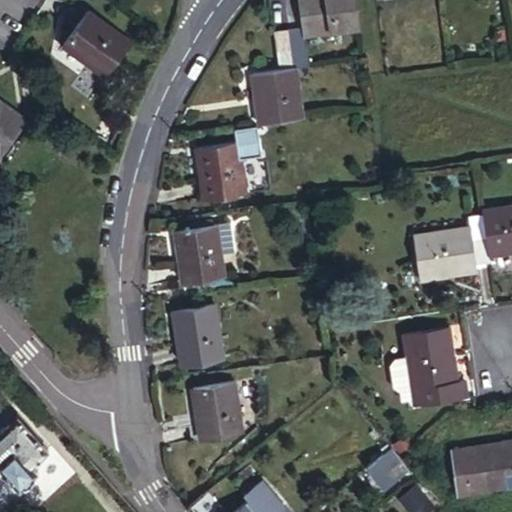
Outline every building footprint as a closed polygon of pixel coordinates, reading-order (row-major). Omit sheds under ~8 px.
[(298,0),(302,27),(288,29),(293,65),(306,64),(303,33),(359,25),(355,0),(298,0)] [(106,74),(131,41),(88,9),(63,42),(106,74)] [(259,122),(300,118),(293,65),(288,29),(274,31),(278,68),(253,72),(259,122)] [(0,142),(6,147),(25,122),(0,103),(0,142)] [(254,123),(231,126),(233,140),(236,140),(238,156),(257,153),(254,123)] [(243,191),(238,156),(236,140),(233,140),(196,145),(203,196),(243,191)] [(511,205),(483,210),(483,212),(489,254),(511,250),(511,205)] [(490,261),(489,254),(483,212),(468,215),(470,226),(414,235),(419,278),(475,271),(475,263),(490,261)] [(223,274),(216,223),(175,229),(183,281),(223,274)] [(220,356),(212,304),(173,310),(181,362),(220,356)] [(415,402),(465,395),(464,379),(455,380),(447,325),(404,331),(408,354),(397,356),(393,361),(397,383),(403,388),(404,398),(414,397),(415,402)] [(193,386),(197,422),(188,423),(191,439),(200,438),(239,432),(232,380),(193,386)] [(0,463),(0,464),(20,485),(25,482),(30,483),(37,476),(37,471),(41,468),(36,462),(51,448),(21,413),(0,431),(0,463)] [(511,440),(452,450),(459,493),(511,485),(511,440)] [(368,463),(387,485),(410,466),(399,453),(391,443),(368,463)] [(291,511),(262,479),(243,493),(249,499),(234,511),(291,511)] [(408,509),(422,497),(411,483),(396,496),(408,509)] [(210,491),(189,507),(193,511),(213,511),(221,506),(210,491)] [(409,511),(425,511),(431,507),(422,497),(408,509),(409,511)]
